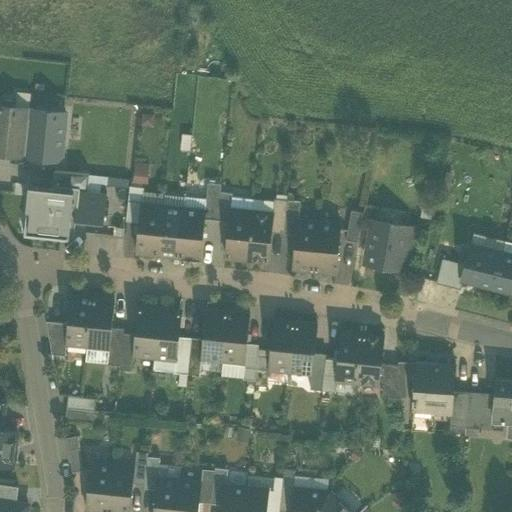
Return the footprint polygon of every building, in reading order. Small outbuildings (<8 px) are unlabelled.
[(17,92),(16,107),(30,108),(32,94),(17,92)] [(0,152),(10,154),(27,156),(32,109),(30,108),(16,107),(14,107),(11,101),(6,101),(3,105),(0,105),(0,152)] [(32,109),(27,156),(61,159),(66,112),(32,109)] [(149,162),(134,161),(133,182),(148,183),(149,162)] [(54,170),(52,186),(54,186),(54,183),(80,185),(80,189),(88,190),(90,174),(54,170)] [(205,218),(217,219),(220,191),(221,183),(208,182),(207,197),(205,210),(206,210),(205,218)] [(27,209),(30,210),(35,210),(33,229),(69,233),(71,217),(103,221),(107,192),(88,190),(80,189),(54,186),(52,186),(29,183),(27,209)] [(131,185),(127,221),(139,222),(141,203),(142,190),(142,186),(131,185)] [(164,192),(142,190),(141,203),(163,205),(164,193),(164,192)] [(232,192),(220,191),(217,219),(229,220),(230,208),(231,208),(232,196),(232,192)] [(185,195),(164,193),(163,205),(184,208),(185,195)] [(207,197),(185,195),(184,208),(205,210),(207,197)] [(232,196),(231,208),(252,211),(253,199),(232,196)] [(272,231),(284,233),(287,199),(274,198),(274,201),(273,213),(274,213),(272,231)] [(253,199),(252,211),(273,213),(274,201),(253,199)] [(300,200),(287,199),(284,233),(296,234),(297,219),(298,220),(300,200)] [(136,251),(158,253),(163,205),(141,203),(139,222),(136,251)] [(158,253),(179,255),(184,208),(163,205),(158,253)] [(205,210),(184,208),(179,255),(201,258),(205,218),(206,210),(205,210)] [(247,258),(252,211),(231,208),(230,208),(229,220),(225,256),(247,258)] [(30,210),(27,209),(24,235),(32,236),(33,229),(29,229),(30,210)] [(346,240),(358,242),(363,212),(351,210),(346,240)] [(274,213),(273,213),(252,211),(247,258),(269,261),(272,231),(274,213)] [(292,267),(314,269),(319,222),(298,220),(297,219),(296,234),(292,267)] [(367,261),(400,267),(404,245),(412,247),(415,229),(407,227),(374,221),(367,261)] [(341,224),(319,222),(314,269),(336,272),(341,224)] [(69,240),(69,233),(33,229),(32,236),(69,240)] [(474,232),(470,246),(502,254),(505,240),(474,232)] [(511,241),(505,240),(502,254),(511,256),(511,241)] [(463,278),(494,285),(502,254),(470,246),(466,264),(463,278)] [(511,256),(502,254),(494,285),(511,289),(511,256)] [(437,281),(461,287),(463,278),(466,264),(443,258),(437,281)] [(66,342),(88,345),(93,297),(71,295),(68,323),(66,342)] [(115,299),(93,297),(88,345),(109,347),(110,347),(112,326),(115,299)] [(155,356),(160,308),(138,305),(135,333),(133,353),(134,353),(155,356)] [(182,310),(160,308),(155,356),(177,358),(179,340),(182,310)] [(202,356),(223,359),(228,311),(206,309),(203,338),(201,356),(202,356)] [(250,313),(228,311),(223,359),(245,361),(247,343),(250,313)] [(268,367),(290,370),(295,322),(273,320),(270,349),(268,367)] [(52,354),(65,354),(66,342),(68,323),(46,321),(52,354)] [(317,324),(295,322),(290,370),(312,372),(314,352),(317,324)] [(108,363),(120,364),(124,332),(124,327),(112,326),(110,347),(109,347),(108,363)] [(336,379),(357,381),(362,333),(341,331),(338,359),(335,378),(336,379)] [(135,333),(124,332),(120,364),(119,368),(132,370),(134,353),(133,353),(135,333)] [(384,336),(362,333),(357,381),(379,383),(382,363),(384,336)] [(191,337),(191,341),(187,373),(200,374),(201,369),(202,356),(201,356),(203,338),(191,337)] [(174,371),(187,373),(191,341),(179,340),(177,358),(176,370),(174,370),(174,371)] [(243,379),(255,380),(258,348),(259,344),(247,343),(245,361),(243,377),(243,379)] [(86,361),(108,363),(109,347),(88,345),(86,361)] [(258,348),(255,380),(255,384),(267,385),(267,380),(268,367),(270,349),(258,348)] [(310,388),(322,389),(326,357),(326,353),(314,352),(312,372),(310,388)] [(176,370),(177,358),(155,356),(153,368),(174,370),(176,370)] [(202,356),(201,369),(222,371),(223,359),(202,356)] [(338,359),(326,357),(322,389),(323,389),(335,390),(336,379),(335,378),(338,359)] [(223,359),(222,371),(221,375),(243,377),(245,361),(223,359)] [(398,365),(400,397),(406,397),(404,360),(398,361),(398,365)] [(413,409),(452,411),(453,390),(455,364),(416,361),(413,409)] [(382,395),(400,397),(398,365),(386,363),(383,384),(382,395)] [(289,382),(290,370),(268,367),(267,380),(289,382)] [(356,393),(357,381),(336,379),(335,390),(356,393)] [(511,380),(497,379),(495,399),(495,402),(495,403),(494,419),(508,420),(511,419),(511,380)] [(465,434),(466,426),(466,419),(468,397),(468,391),(453,390),(452,411),(450,433),(465,434)] [(68,395),(67,407),(66,419),(97,423),(97,422),(99,411),(95,410),(96,398),(68,395)] [(466,419),(479,419),(481,398),(468,397),(466,419)] [(479,419),(466,419),(466,426),(493,428),(494,419),(495,403),(495,402),(495,399),(481,398),(479,419)] [(251,429),(239,426),(236,439),(248,442),(251,429)] [(0,464),(13,466),(18,431),(2,429),(0,428),(0,464)] [(66,437),(72,472),(84,470),(78,435),(66,437)] [(94,450),(93,462),(109,463),(110,451),(94,450)] [(133,482),(145,483),(148,455),(148,451),(136,450),(135,466),(133,482)] [(160,457),(148,455),(145,483),(144,487),(156,488),(158,477),(159,462),(160,457)] [(86,509),(108,511),(113,464),(109,463),(93,462),(91,461),(86,509)] [(159,462),(158,477),(180,479),(181,464),(159,462)] [(135,466),(113,464),(108,511),(112,511),(129,511),(133,482),(135,466)] [(214,469),(213,482),(211,502),(223,504),(225,484),(226,484),(228,468),(215,467),(214,469)] [(201,481),(213,482),(214,469),(203,468),(201,481)] [(283,471),(282,476),(279,507),(291,508),(293,486),(295,475),(295,472),(283,471)] [(247,486),(269,488),(270,477),(248,475),(247,486)] [(279,511),(279,507),(282,476),(270,475),(270,477),(269,488),(267,509),(279,511)] [(328,478),(295,475),(293,486),(327,490),(328,478)] [(153,511),(176,511),(180,479),(158,477),(156,488),(153,511)] [(201,481),(180,479),(176,511),(198,511),(199,501),(201,481)] [(199,501),(211,502),(213,482),(201,481),(199,501)] [(0,499),(16,502),(19,486),(0,483),(0,499)] [(222,511),(244,511),(247,486),(226,484),(225,484),(223,504),(222,511)] [(269,488),(247,486),(244,511),(266,511),(267,509),(269,488)] [(290,511),(318,511),(330,490),(327,490),(293,486),(291,508),(290,511)] [(318,511),(354,511),(330,490),(318,511)] [(0,511),(26,511),(28,504),(16,502),(0,499),(0,511)]
